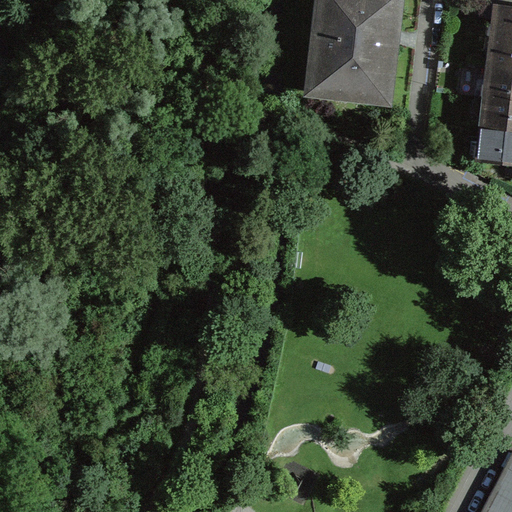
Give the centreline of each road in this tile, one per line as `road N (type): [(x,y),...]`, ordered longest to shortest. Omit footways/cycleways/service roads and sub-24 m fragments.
road 1 (track): [(144,511),(182,445),(196,395),(213,224),(210,130)]
road 2 (residential): [(511,205),(429,164),(418,142),(436,16)]
road 3 (track): [(210,130),(201,0)]
